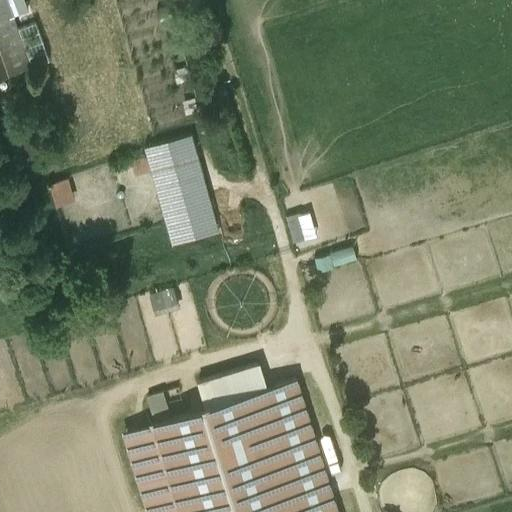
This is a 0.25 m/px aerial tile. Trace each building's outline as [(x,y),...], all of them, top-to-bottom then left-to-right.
[(0,0),(0,15),(13,10),(13,11),(30,5),(28,0),(0,0)] [(0,15),(0,75),(33,64),(13,11),(13,10),(0,15)] [(192,132),(145,146),(157,187),(204,174),(192,132)] [(204,174),(157,187),(173,240),(219,227),(204,174)] [(59,204),(78,198),(71,176),(52,182),(59,204)] [(301,213),(289,216),(295,239),(307,236),(301,213)] [(336,249),(339,262),(359,257),(357,245),(336,249)] [(174,287),(150,294),(154,309),(166,305),(178,302),(174,287)] [(258,362),(198,381),(206,405),(265,386),(258,362)] [(206,405),(124,431),(149,511),(337,511),(295,377),(206,405)] [(159,392),(148,396),(155,419),(167,415),(159,392)]
